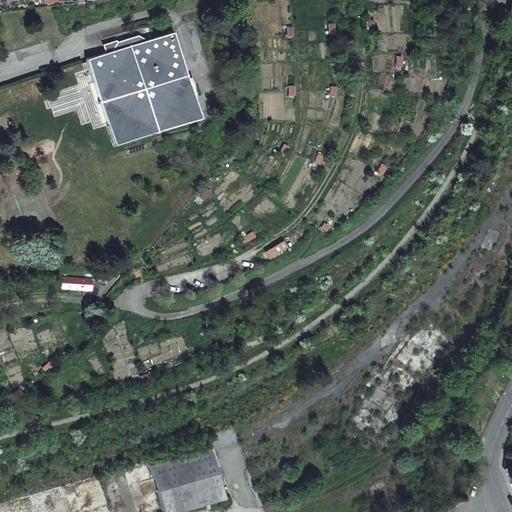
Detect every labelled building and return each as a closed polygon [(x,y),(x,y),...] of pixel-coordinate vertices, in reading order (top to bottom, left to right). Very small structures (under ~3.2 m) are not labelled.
[(105,125),(112,145),(113,145),(113,146),(133,140),(132,139),(179,124),(179,125),(199,119),(198,118),(200,117),(193,98),(192,98),(189,87),(191,86),(189,83),(188,84),(180,58),(181,58),(172,31),(171,32),(171,31),(153,36),(151,37),(152,38),(146,40),(137,35),(116,42),(111,51),(105,53),(105,52),(85,58),(86,59),(84,60),(91,79),(92,79),(106,125),(105,125)] [(287,153),(290,145),(286,143),(282,151),(287,153)] [(325,155),(322,153),(317,160),(321,162),(325,155)] [(206,201),(211,194),(207,191),(202,198),(206,201)] [(249,242),(255,236),(252,232),(245,238),(249,242)] [(71,291),(93,292),(94,282),(71,280),(71,291)] [(55,368),(51,365),(46,371),(49,375),(55,368)] [(21,392),(15,398),(19,402),(24,395),(21,392)] [(149,465),(162,511),(177,511),(225,498),(210,447),(149,465)]
